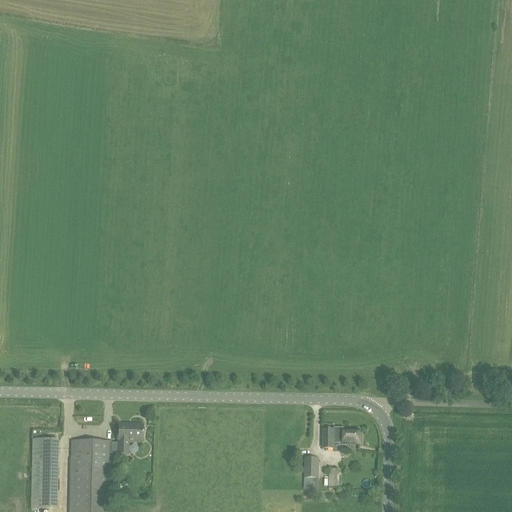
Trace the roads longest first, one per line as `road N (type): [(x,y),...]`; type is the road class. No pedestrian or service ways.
road 1 (tertiary): [(375,410),(358,401),(0,392)]
road 2 (unclassified): [(511,405),(389,402),(375,410)]
